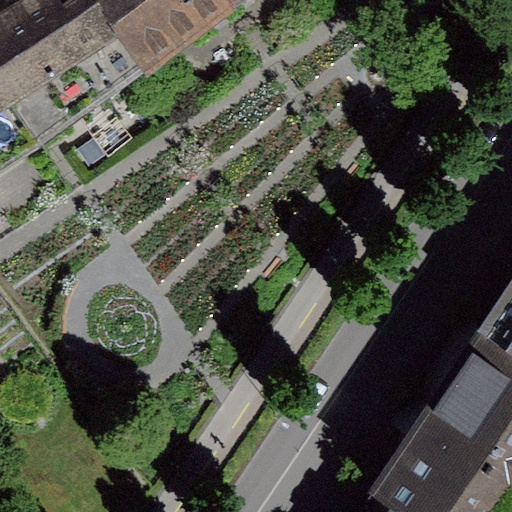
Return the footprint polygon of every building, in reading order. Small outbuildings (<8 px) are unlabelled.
[(59,0),(22,0),(0,14),(0,96),(7,91),(38,139),(142,67),(99,0),(69,0),(62,6),(59,0)] [(99,0),(142,67),(229,0),(99,0)] [(0,164),(38,139),(7,91),(0,96),(0,164)] [(95,137),(78,150),(90,166),(107,153),(95,137)] [(511,295),(484,336),(511,354),(511,295)] [(370,507),(378,511),(511,511),(511,354),(484,336),(370,507)]
